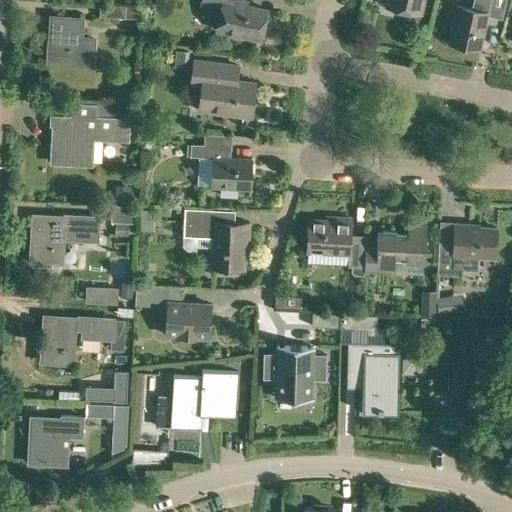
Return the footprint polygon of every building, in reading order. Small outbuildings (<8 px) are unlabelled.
[(259,39),(266,9),(230,1),(230,0),(201,0),(202,1),(221,5),(216,30),(259,39)] [(386,0),(386,6),(420,14),(422,0),(386,0)] [(473,0),(472,9),(456,6),(448,43),(479,49),(486,16),(501,19),(505,0),(473,0)] [(125,11),(125,5),(100,4),(99,16),(125,18),(125,11)] [(125,11),(125,18),(138,19),(139,7),(125,5),(125,11)] [(48,61),(79,63),(94,65),(96,36),(81,35),(82,18),(62,17),(61,27),(50,26),(48,61)] [(175,51),(174,65),(183,65),(185,51),(175,51)] [(251,116),(255,83),(236,80),(238,65),(193,60),(190,83),(201,84),(198,109),(251,116)] [(52,162),(83,163),(92,164),(93,139),(129,140),(131,105),(96,103),(96,115),(85,115),(85,118),(65,117),(64,127),(53,126),(52,162)] [(142,134),(140,137),(140,146),(143,149),(148,148),(150,145),(150,137),(147,134),(142,134)] [(250,189),(251,159),(212,157),(211,187),(250,189)] [(131,188),(116,187),(116,201),(130,202),(131,188)] [(225,194),(225,203),(247,201),(246,193),(225,194)] [(248,238),(248,224),(210,222),(211,210),(184,208),(183,236),(213,237),(211,267),(243,268),(245,238),(248,238)] [(153,209),(140,209),(140,220),(153,220),(153,209)] [(99,229),(100,215),(64,213),(64,216),(44,215),(43,225),(32,225),(30,260),(62,262),(63,227),(99,229)] [(308,219),(306,250),(348,252),(347,266),(351,266),(351,271),(354,274),(363,274),(364,270),(365,248),(365,235),(349,234),(350,218),(334,217),(334,221),(308,219)] [(365,248),(364,270),(394,272),(394,260),(424,262),(426,222),(408,221),(407,232),(377,231),(376,249),(365,248)] [(115,223),(115,233),(128,233),(129,223),(115,223)] [(454,223),(453,239),(439,238),(437,274),(460,276),(461,256),(472,256),(472,266),(475,269),(490,269),(494,265),(494,257),(496,227),(470,226),(470,224),(454,223)] [(121,283),(120,296),(132,296),(133,283),(121,283)] [(149,299),(168,301),(165,334),(208,337),(210,304),(182,302),(183,287),(136,284),(135,303),(149,304),(149,299)] [(103,288),(103,302),(117,303),(118,289),(103,288)] [(435,290),(421,290),(420,313),(434,314),(435,290)] [(301,295),(276,294),(276,304),(300,305),(301,295)] [(439,313),(455,310),(452,294),(436,297),(439,313)] [(340,313),(312,312),(311,326),(339,327),(340,313)] [(342,313),(341,327),(377,328),(377,315),(342,313)] [(122,350),(124,319),(74,316),(74,318),(55,316),(54,327),(43,326),(41,361),(72,363),(74,328),(83,328),(83,336),(111,338),(110,349),(122,350)] [(359,401),(358,415),(373,416),(373,412),(394,413),(395,353),(378,352),(379,343),(347,342),(346,376),(363,377),(362,401),(359,401)] [(284,353),(263,352),(262,378),(276,378),(276,386),(312,387),(312,380),(325,381),(326,355),(313,354),(313,348),(284,346),(284,353)] [(238,371),(202,369),(201,376),(173,374),(172,394),(157,393),(155,425),(170,426),(201,428),(202,415),(235,417),(238,371)] [(114,386),(85,385),(85,399),(113,400),(113,401),(127,401),(128,370),(114,370),(114,386)] [(129,422),(130,405),(86,403),(85,416),(106,417),(106,421),(129,422)] [(82,435),(83,416),(63,415),(63,418),(32,417),(32,427),(30,427),(28,462),(60,464),(61,434),(82,435)] [(165,466),(164,453),(141,454),(141,467),(165,466)]
